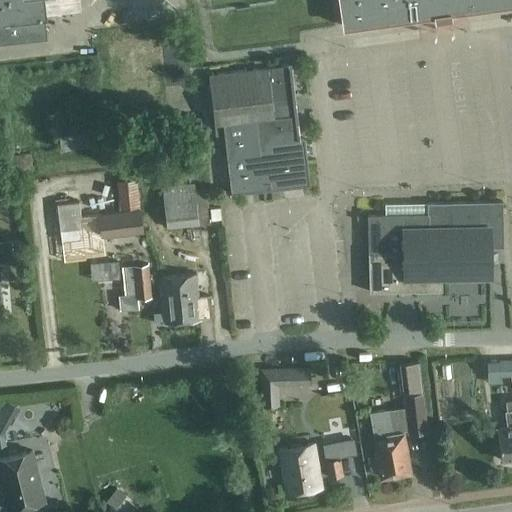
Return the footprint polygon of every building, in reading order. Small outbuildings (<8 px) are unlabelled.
[(44,0),(0,0),(0,43),(47,39),(45,21),(47,21),(44,0)] [(511,0),(339,0),(344,26),(434,13),(435,20),(451,17),(450,11),(511,2),(511,0)] [(54,7),(55,16),(71,14),(70,6),(54,7)] [(265,135),(271,134),(270,133),(296,130),(289,66),(209,75),(216,135),(224,134),(264,130),(265,135)] [(55,117),(61,150),(110,143),(103,108),(55,117)] [(271,188),(265,135),(264,130),(224,134),(231,193),(271,188)] [(265,135),(271,188),(309,184),(303,138),(272,142),(271,134),(265,135)] [(117,180),(119,209),(139,207),(137,179),(117,180)] [(167,229),(199,225),(209,224),(207,203),(219,202),(218,195),(207,196),(206,188),(195,189),(195,183),(162,186),(167,229)] [(84,239),(79,201),(78,191),(67,192),(68,202),(57,204),(62,242),(84,239)] [(502,201),(429,202),(429,214),(368,215),(369,292),(442,291),(442,277),(491,276),(490,247),(503,247),(502,201)] [(140,209),(97,213),(100,237),(143,232),(140,209)] [(5,262),(20,261),(18,239),(3,241),(5,262)] [(118,260),(89,262),(91,282),(119,279),(118,260)] [(152,298),(149,263),(122,266),(124,294),(118,294),(120,311),(139,309),(138,299),(152,298)] [(162,313),(155,314),(156,324),(191,320),(201,319),(201,317),(212,316),(210,295),(199,297),(198,291),(198,290),(209,289),(208,275),(204,275),(204,272),(196,273),(191,273),(159,276),(162,313)] [(400,364),(404,398),(406,407),(370,412),(373,435),(376,454),(379,469),(381,477),(411,473),(404,435),(428,431),(418,361),(400,364)] [(488,375),(499,374),(511,374),(511,361),(488,362),(488,375)] [(279,405),(277,381),(311,380),(311,368),(263,370),(258,370),(261,406),(279,405)] [(504,398),(511,397),(511,378),(503,379),(504,398)] [(313,389),(281,390),(281,402),(314,401),(313,389)] [(0,431),(3,433),(18,406),(8,400),(0,414),(0,431)] [(511,400),(506,401),(507,410),(505,410),(507,427),(497,428),(501,460),(511,458),(511,400)] [(354,439),(322,444),(328,478),(344,475),(341,456),(356,454),(354,439)] [(315,444),(279,450),(286,493),(322,487),(315,444)] [(45,501),(32,451),(0,459),(0,485),(6,511),(45,501)] [(379,469),(376,454),(367,455),(370,471),(379,469)]
